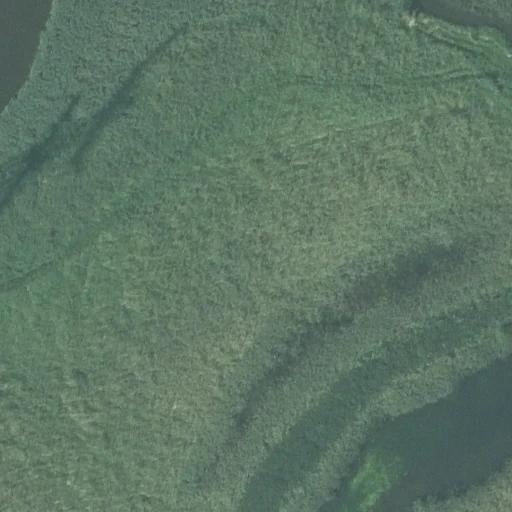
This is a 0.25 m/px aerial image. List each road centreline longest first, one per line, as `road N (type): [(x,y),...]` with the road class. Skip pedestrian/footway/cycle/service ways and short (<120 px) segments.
road 1 (track): [(511,70),(488,56),(421,87),(247,97),(69,251)]
road 2 (track): [(511,311),(471,323),(364,385),(250,511)]
